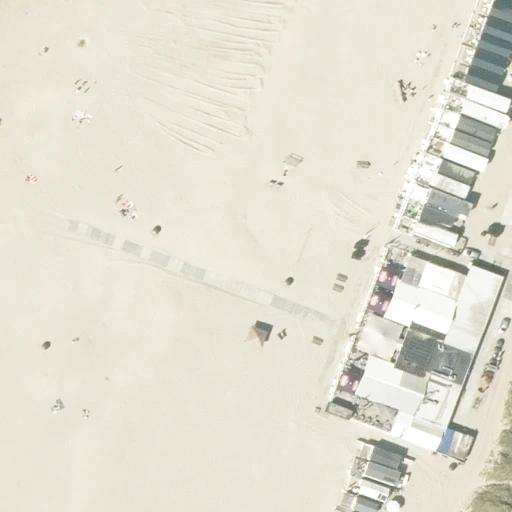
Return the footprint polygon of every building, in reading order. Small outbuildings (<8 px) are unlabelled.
[(511,1),(506,0),(488,0),(460,79),(492,91),(511,34),(511,1)] [(480,167),(502,94),(462,82),(440,155),(480,167)] [(431,169),(411,231),(455,245),(459,233),(447,230),(459,194),(462,195),(471,166),(421,150),(417,164),(431,169)] [(383,318),(409,328),(402,347),(394,367),(368,358),(354,395),(401,412),(396,425),(397,425),(392,438),(430,454),(456,385),(469,349),(476,325),(492,281),(474,274),(470,283),(461,280),(462,278),(450,274),(413,261),(404,285),(396,282),(383,318)] [(374,443),(360,473),(397,490),(404,475),(394,470),(400,456),(374,443)] [(359,478),(348,511),(372,511),(378,497),(383,499),(386,487),(359,478)]
